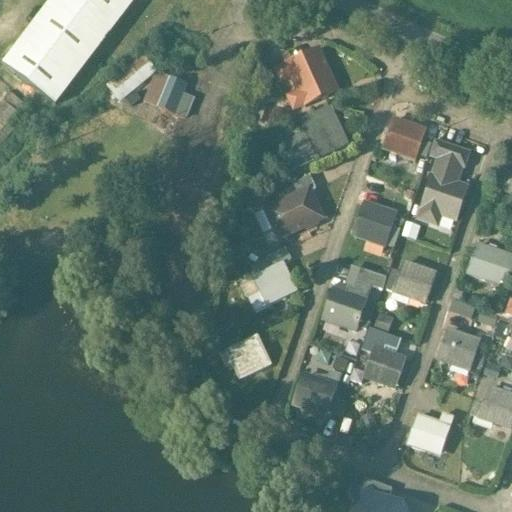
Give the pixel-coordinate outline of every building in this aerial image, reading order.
[(54,0),(3,66),(55,107),(137,0),(54,0)] [(337,96),(318,53),(271,74),(278,89),(292,83),(297,95),(285,100),(292,116),(337,96)] [(145,64),(113,91),(119,98),(151,71),(145,64)] [(173,82),(161,110),(175,116),(186,88),(173,82)] [(280,147),(292,174),(349,150),(331,108),(293,125),(299,138),(280,147)] [(426,133),(394,122),(384,152),(401,158),(403,153),(417,158),(421,147),(426,133)] [(469,155),(435,143),(430,158),(441,162),(461,169),(464,170),(469,155)] [(427,149),(421,147),(417,158),(422,160),(427,149)] [(434,181),(420,222),(437,228),(441,216),(456,221),(467,191),(455,187),(461,169),(441,162),(434,181)] [(511,164),(507,163),(497,192),(511,197),(511,205),(509,215),(511,215),(511,164)] [(309,193),(284,205),(283,205),(266,213),(280,241),(323,221),(309,193)] [(396,219),(364,208),(354,237),(371,243),(373,238),(387,243),(396,219)] [(511,275),(511,259),(478,248),(468,277),(485,283),(486,279),(501,284),(504,274),(511,276),(511,275)] [(285,253),(269,260),(269,261),(274,271),(283,266),(284,266),(290,264),(285,253)] [(269,261),(253,269),(257,279),(274,271),(269,261)] [(283,266),(274,271),(257,279),(265,295),(250,302),(256,314),(297,295),(284,266),(283,266)] [(436,277),(404,266),(401,276),(396,291),(395,296),(426,306),(436,277)] [(387,281),(356,270),(352,282),(371,289),(383,293),(387,281)] [(401,276),(393,274),(387,293),(395,296),(396,291),(401,276)] [(511,276),(504,274),(501,284),(508,286),(511,276)] [(371,289),(352,282),(346,297),(366,304),(371,289)] [(346,297),(334,293),(324,323),(341,329),(356,334),(358,329),(357,329),(358,328),(362,315),(366,304),(346,297)] [(454,301),(449,313),(472,323),(477,311),(454,301)] [(511,303),(506,318),(511,320),(511,325),(510,330),(498,326),(495,337),(511,343),(511,303)] [(484,312),(480,324),(496,330),(500,317),(484,312)] [(370,318),(362,315),(358,328),(366,331),(370,318)] [(389,334),(394,323),(381,317),(376,328),(389,334)] [(506,318),(501,317),(498,326),(510,330),(511,325),(511,320),(506,318)] [(483,335),(476,332),(474,338),(482,340),(483,335)] [(480,344),(448,334),(438,363),(455,369),(457,364),(471,369),(480,344)] [(242,347),(232,352),(245,381),(271,368),(257,340),(242,347)] [(239,341),(228,346),(232,352),(242,347),(239,341)] [(406,363),(374,351),(366,376),(380,381),(379,386),(396,392),(406,363)] [(341,378),(331,374),(327,386),(336,390),(341,378)] [(327,386),(305,379),(294,408),(312,414),(313,409),(328,414),(336,390),(327,386)] [(511,428),(511,399),(489,392),(481,416),(495,421),(494,426),(511,432),(511,428)] [(453,421),(444,417),(440,427),(450,430),(453,421)] [(440,427),(418,419),(408,449),(425,454),(427,450),(441,455),(450,430),(440,427)] [(373,422),(363,424),(366,436),(376,433),(373,422)] [(392,491),(357,478),(352,493),(361,496),(362,494),(388,503),(392,491)] [(388,503),(362,494),(361,496),(355,511),(404,511),(403,509),(388,503)]
